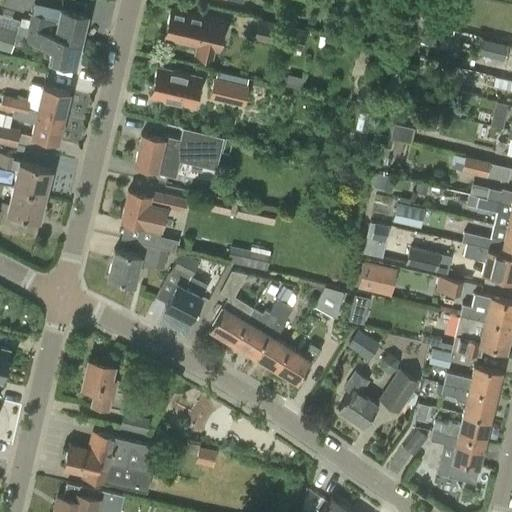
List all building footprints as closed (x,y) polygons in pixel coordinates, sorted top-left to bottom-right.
[(164,36),(197,43),(195,51),(212,55),(214,47),(218,48),(225,18),(170,6),(164,36)] [(28,28),(81,40),(87,15),(61,9),(59,19),(32,13),(28,28)] [(306,29),(259,18),(254,37),(302,49),(306,29)] [(18,31),(0,25),(0,47),(11,51),(18,31)] [(436,27),(425,25),(421,42),(433,44),(436,27)] [(81,40),(28,28),(25,41),(52,48),(49,59),(75,65),(81,40)] [(509,43),(482,37),(479,53),(505,59),(509,43)] [(193,104),(200,75),(157,65),(150,94),(193,104)] [(457,89),(485,92),(488,70),(459,67),(457,89)] [(304,78),(288,74),(286,86),(301,89),(304,78)] [(511,78),(496,74),(493,85),(511,89),(511,78)] [(424,83),(400,77),(397,90),(421,96),(424,83)] [(247,84),(230,80),(229,86),(212,82),(209,96),(242,104),(247,84)] [(28,108),(64,116),(69,91),(43,85),(37,109),(28,107),(28,108)] [(13,111),(16,98),(2,95),(0,104),(0,107),(13,111)] [(16,98),(13,111),(12,116),(18,117),(18,118),(34,122),(31,135),(58,141),(64,116),(28,108),(28,107),(29,101),(16,98)] [(366,131),(370,115),(359,112),(355,128),(366,131)] [(413,127),(393,122),(390,136),(410,140),(413,127)] [(0,141),(16,146),(20,129),(0,123),(0,141)] [(173,148),(178,149),(178,150),(197,155),(201,138),(182,134),(181,138),(163,134),(163,137),(141,132),(134,162),(168,170),(173,148)] [(0,152),(0,164),(17,169),(13,186),(45,194),(51,168),(13,159),(14,156),(0,153),(0,152)] [(490,161),(466,155),(462,169),(486,175),(490,161)] [(372,185),(384,188),(388,173),(376,170),(372,185)] [(501,190),(488,187),(473,184),(471,193),(511,202),(511,190),(501,188),(501,190)] [(0,217),(2,209),(7,210),(7,212),(39,220),(45,194),(13,186),(9,202),(2,201),(0,209),(0,208),(0,217)] [(128,188),(121,218),(127,220),(160,227),(165,204),(183,208),(186,197),(147,188),(146,192),(128,188)] [(494,223),(511,227),(511,202),(471,193),(466,192),(464,202),(497,210),(494,223)] [(230,203),(211,199),(209,210),(228,213),(230,203)] [(399,200),(394,219),(408,222),(413,203),(399,200)] [(275,214),(237,206),(235,216),(273,223),(275,214)] [(388,223),(376,220),(372,236),(384,239),(388,223)] [(463,240),(511,251),(511,227),(494,223),(490,237),(465,231),(463,240)] [(511,251),(463,240),(462,241),(467,242),(464,255),(486,260),(484,270),(511,276),(511,251)] [(134,282),(138,263),(155,267),(156,266),(165,268),(169,249),(141,242),(139,253),(114,248),(107,276),(134,282)] [(447,272),(451,255),(396,242),(391,259),(447,272)] [(271,254),(231,245),(227,261),(267,270),(271,254)] [(167,300),(165,304),(189,317),(201,294),(202,295),(208,284),(191,275),(198,260),(180,251),(172,267),(168,271),(156,295),(167,300)] [(388,266),(372,263),(367,286),(383,290),(388,266)] [(230,340),(231,341),(245,318),(252,306),(235,295),(248,273),(233,270),(220,291),(228,296),(209,328),(218,333),(219,336),(220,338),(225,341),(227,341),(230,340)] [(464,281),(440,274),(436,288),(460,295),(464,281)] [(277,296),(279,297),(286,301),(292,292),(293,290),(292,289),(284,284),(277,296)] [(336,317),(344,290),(325,285),(314,305),(336,317)] [(511,299),(490,294),(487,309),(462,303),(459,313),(511,324),(511,299)] [(253,354),(286,301),(279,297),(270,311),(265,309),(263,312),(252,306),(245,318),(231,341),(231,344),(232,346),(238,349),(240,349),(242,348),(253,354)] [(293,306),(286,301),(253,354),(275,367),(289,345),(289,344),(276,336),(286,321),(284,320),(293,306)] [(358,311),(346,308),(343,321),(355,324),(358,311)] [(511,334),(511,324),(459,313),(451,348),(480,354),(482,343),(506,349),(509,334),(511,334)] [(358,327),(348,342),(358,348),(368,334),(358,327)] [(289,344),(289,345),(275,367),(275,370),(276,372),(281,375),(284,375),(286,374),(296,381),(310,358),(314,360),(321,348),(311,342),(304,353),(289,344)] [(0,363),(5,365),(8,349),(0,346),(0,363)] [(451,351),(432,347),(429,362),(448,366),(451,351)] [(381,366),(388,372),(397,368),(398,359),(390,353),(382,357),(381,366)] [(107,408),(114,378),(110,377),(113,364),(88,358),(82,385),(96,388),(92,405),(107,408)] [(474,363),(468,387),(496,394),(501,370),(474,363)] [(378,397),(398,411),(419,380),(399,366),(378,397)] [(348,390),(338,406),(353,416),(353,420),(357,423),(360,422),(364,424),(377,403),(359,391),(368,378),(355,369),(343,386),(348,390)] [(463,411),(490,417),(496,394),(468,387),(468,388),(457,386),(457,385),(443,382),(441,391),(454,394),(456,398),(465,400),(463,411)] [(119,426),(146,433),(149,418),(123,411),(119,426)] [(432,429),(485,441),(490,417),(463,411),(460,422),(447,420),(447,422),(435,419),(432,429)] [(403,445),(413,453),(427,436),(417,427),(403,445)] [(63,465),(95,473),(147,485),(157,446),(116,435),(93,429),(88,447),(69,442),(63,465)] [(479,465),(485,441),(432,429),(430,439),(444,442),(446,432),(457,435),(452,459),(479,465)] [(215,447),(200,444),(196,461),(211,465),(215,447)] [(103,488),(98,510),(106,511),(117,511),(122,493),(103,488)] [(52,511),(94,511),(98,496),(77,491),(76,497),(57,493),(52,511)] [(350,511),(352,510),(330,495),(318,511),(350,511)]
